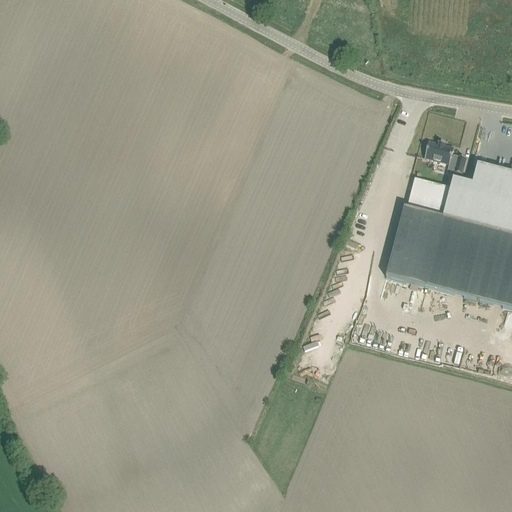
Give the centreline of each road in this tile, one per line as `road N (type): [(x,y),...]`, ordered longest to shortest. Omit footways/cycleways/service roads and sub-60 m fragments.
road 1 (unclassified): [(208,0),(383,87),(511,112)]
road 2 (unknown): [(416,94),(383,234),(376,332)]
